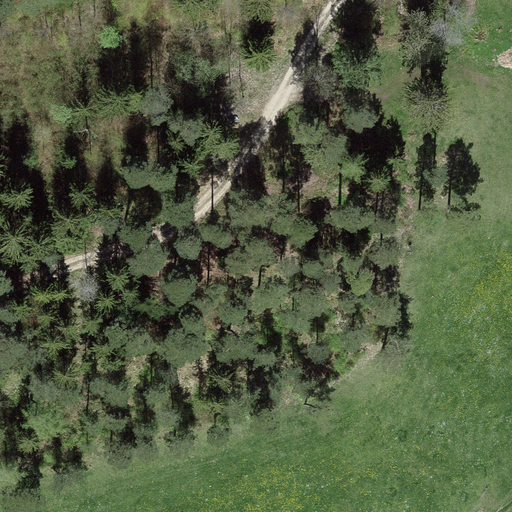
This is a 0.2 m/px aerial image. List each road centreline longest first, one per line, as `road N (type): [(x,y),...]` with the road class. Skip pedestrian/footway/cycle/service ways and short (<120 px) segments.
road 1 (track): [(342,0),(248,159),(212,202),(136,249),(0,293)]
road 2 (track): [(278,105),(465,155)]
